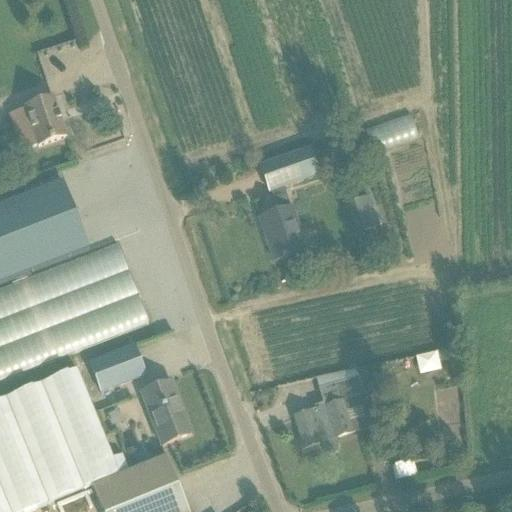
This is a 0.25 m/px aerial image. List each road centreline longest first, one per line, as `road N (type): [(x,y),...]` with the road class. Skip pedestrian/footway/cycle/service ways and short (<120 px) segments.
road 1 (unclassified): [(279,511),(96,0)]
road 2 (unclassified): [(376,511),(511,477)]
